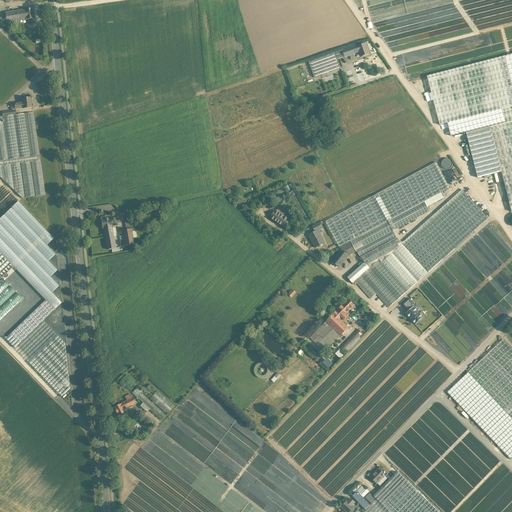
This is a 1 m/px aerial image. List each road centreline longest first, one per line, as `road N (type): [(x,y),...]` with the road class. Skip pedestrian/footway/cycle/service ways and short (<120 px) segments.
road 1 (secondary): [(50,0),(107,511)]
road 2 (unclassified): [(348,0),(511,237)]
road 3 (unclassified): [(462,373),(261,213)]
road 4 (track): [(261,213),(228,191),(73,211)]
road 5 (unclassified): [(335,503),(462,373)]
road 6 (track): [(385,313),(495,214)]
